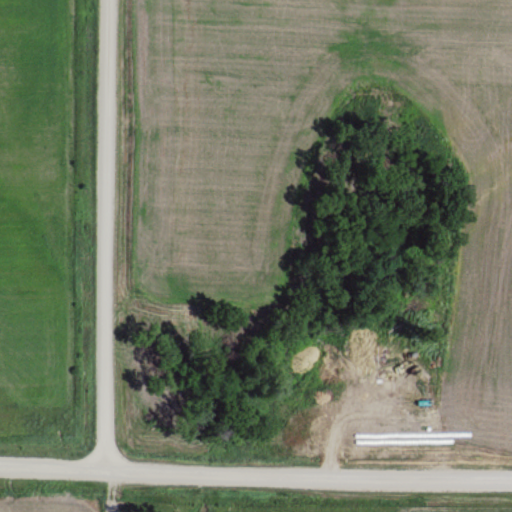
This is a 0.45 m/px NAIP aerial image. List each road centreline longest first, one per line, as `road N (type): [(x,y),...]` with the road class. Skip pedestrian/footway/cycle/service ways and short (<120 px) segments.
road 1 (tertiary): [(511,481),(0,466)]
road 2 (residential): [(105,473),(109,0)]
